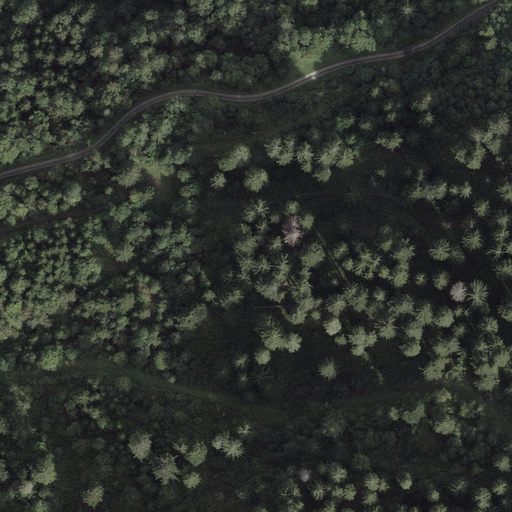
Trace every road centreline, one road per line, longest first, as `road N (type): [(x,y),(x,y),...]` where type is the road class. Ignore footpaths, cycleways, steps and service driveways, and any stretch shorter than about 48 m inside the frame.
road 1 (track): [(511,0),(412,51),(266,95),(160,98),(98,144),(0,178)]
road 2 (track): [(0,373),(103,365),(281,412),(447,385),(468,389),(511,429)]
road 3 (track): [(154,175),(170,203),(184,207),(363,192),(439,224),(462,221),(511,182)]
road 4 (track): [(0,236),(117,202),(154,175),(169,146),(257,138)]
